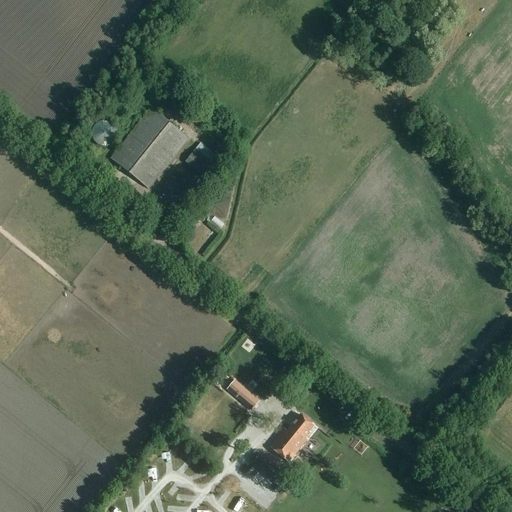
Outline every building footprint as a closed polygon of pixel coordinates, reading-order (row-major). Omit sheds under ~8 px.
[(150,109),(110,160),(148,191),(188,140),(150,109)] [(196,150),(185,163),(208,183),(219,170),(196,150)] [(166,222),(190,192),(170,176),(153,198),(156,200),(149,209),(166,222)] [(235,380),(227,390),(252,411),(260,401),(235,380)] [(309,432),(314,427),(300,415),(287,431),(284,429),(269,447),(288,463),(307,440),(307,439),(311,434),(309,432)] [(260,454),(249,466),(271,485),(281,472),(260,454)]
